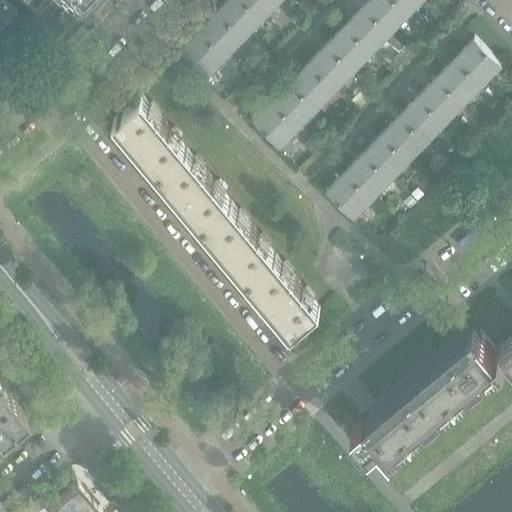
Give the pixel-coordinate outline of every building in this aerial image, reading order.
[(100,0),(22,0),(36,13),(63,39),(100,0)] [(263,13),(249,0),(224,0),(218,6),(245,32),(263,13)] [(275,0),(249,0),(263,13),(275,0)] [(409,9),(399,0),(366,0),(364,2),(391,28),(409,9)] [(417,0),(399,0),(409,9),(417,0)] [(304,16),(310,8),(302,1),(296,8),(304,16)] [(391,28),(364,2),(346,21),(372,46),(391,28)] [(245,32),(218,6),(200,26),(226,51),(245,32)] [(296,24),(303,17),(297,11),(291,18),(296,24)] [(372,46),(346,21),(328,40),(354,66),(372,46)] [(226,51),(200,26),(181,45),(207,71),(226,51)] [(501,60),(475,34),(456,54),(482,80),(501,60)] [(354,66),(328,40),(309,59),(335,85),(354,66)] [(396,69),(414,51),(407,43),(395,56),(388,48),(381,55),(396,69)] [(252,53),(240,65),(248,73),(260,60),(252,53)] [(482,80),(456,54),(437,73),(464,99),(482,80)] [(335,85),(309,59),(291,78),(317,104),(335,85)] [(464,99),(437,73),(419,92),(445,118),(464,99)] [(317,104),(291,78),(272,97),(299,123),(317,104)] [(359,107),(368,98),(361,91),(352,100),(359,107)] [(445,118),(419,92),(401,111),(427,137),(445,118)] [(186,146),(164,120),(141,93),(122,109),(122,108),(118,111),(118,112),(113,116),(157,169),(186,146)] [(299,123),(272,97),(254,116),(280,142),(299,123)] [(427,137),(401,111),(382,130),(409,156),(427,137)] [(409,156),(382,130),(364,149),(391,174),(409,156)] [(310,159),(323,146),(315,138),(302,151),(310,159)] [(230,199),(208,173),(186,146),(157,169),(202,223),(230,199)] [(391,174),(364,149),(346,168),(372,193),(391,174)] [(372,193),(346,168),(327,187),(354,213),(372,193)] [(424,193),(418,187),(412,193),(418,199),(424,193)] [(416,201),(410,194),(404,200),(410,207),(416,201)] [(274,252),(253,226),(230,199),(202,223),(246,276),(274,252)] [(320,306),(316,302),(274,252),(246,276),(292,330),(297,326),(301,323),(301,322),(320,306)] [(392,446),(479,373),(500,356),(501,357),(505,354),(498,345),(495,347),(480,329),(480,328),(474,321),(364,413),(363,412),(352,421),(371,443),(380,435),(391,449),(393,447),(392,446)] [(511,334),(500,344),(499,344),(498,345),(505,354),(511,362),(511,334)] [(0,437),(27,415),(0,383),(0,375),(0,374),(0,437)] [(48,511),(69,511),(90,495),(76,478),(66,486),(63,483),(49,494),(52,498),(47,502),(43,505),(48,511)] [(103,511),(104,511),(90,495),(69,511),(103,511)]
